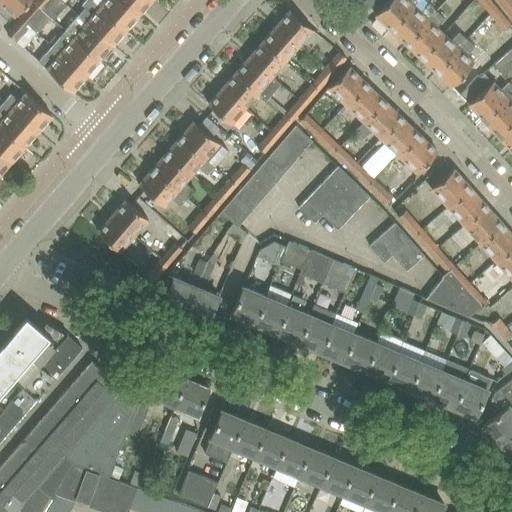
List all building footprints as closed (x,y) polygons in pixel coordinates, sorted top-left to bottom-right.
[(15,14),(27,0),(0,0),(0,1),(15,14)] [(112,42),(125,27),(101,6),(94,0),(83,0),(81,2),(86,6),(79,13),(112,42)] [(139,12),(124,0),(106,0),(101,6),(125,27),(139,12)] [(124,0),(139,12),(149,0),(124,0)] [(391,28),(413,5),(416,0),(388,0),(376,14),(391,28)] [(416,0),(413,5),(391,28),(406,42),(436,10),(425,0),(416,0)] [(497,7),(491,0),(479,0),(490,13),(497,7)] [(511,0),(501,0),(504,3),(511,12),(511,0)] [(50,15),(41,7),(35,2),(22,18),(28,23),(37,30),(50,15)] [(509,21),(497,7),(490,13),(502,27),(509,21)] [(321,36),(291,9),(277,25),(298,43),(308,51),(321,36)] [(421,56),(443,33),(436,26),(444,17),(436,10),(406,42),(421,56)] [(99,58),(112,42),(79,13),(66,29),(99,58)] [(15,38),(28,23),(22,18),(9,33),(15,38)] [(298,43),(277,25),(264,41),(285,59),(298,43)] [(437,70),(467,38),(459,31),(451,40),(443,33),(421,56),(437,70)] [(99,58),(75,36),(68,45),(59,37),(52,44),(86,73),(99,58)] [(452,85),(473,62),(465,54),(474,45),(467,38),(437,70),(452,85)] [(271,75),(285,59),(264,41),(250,56),(271,75)] [(72,88),(86,73),(52,44),(39,59),(72,88)] [(511,47),(494,63),(506,76),(511,71),(511,47)] [(333,74),(346,58),(340,52),(326,68),(333,74)] [(280,82),(271,75),(250,56),(236,72),(258,90),(258,91),(266,98),(280,82)] [(349,65),(329,86),(347,103),(367,82),(349,65)] [(319,89),(331,75),(333,74),(326,68),(312,84),(319,89)] [(258,90),(236,72),(223,87),(244,107),(258,91),(258,90)] [(484,118),(511,91),(511,84),(509,81),(500,89),(493,81),(469,103),(484,118)] [(367,82),(347,103),(364,120),(384,99),(367,82)] [(305,104),(319,89),(312,84),(299,98),(299,99),(305,104)] [(223,87),(209,103),(231,122),(244,107),(223,87)] [(38,128),(51,113),(27,91),(20,99),(11,92),(5,99),(38,128)] [(511,91),(484,118),(498,133),(511,119),(511,91)] [(0,122),(25,144),(38,128),(5,99),(0,105),(0,109),(6,115),(0,122)] [(292,120),(305,104),(299,99),(285,114),(292,120)] [(364,120),(357,127),(366,135),(373,128),(381,137),(402,116),(384,99),(364,120)] [(306,112),(300,119),(317,134),(323,128),(306,112)] [(278,135),(292,120),(285,114),(271,130),(278,135)] [(402,116),(381,137),(399,154),(419,133),(402,116)] [(511,149),(511,148),(511,119),(498,133),(511,149)] [(194,120),(181,135),(214,164),(228,149),(194,120)] [(0,150),(11,160),(25,144),(0,122),(0,150)] [(296,123),(288,132),(305,146),(312,139),(296,123)] [(323,128),(317,134),(334,151),(340,145),(323,128)] [(264,151),(278,135),(271,130),(261,141),(258,145),(264,151)] [(305,146),(288,132),(281,140),(298,155),(305,146)] [(419,133),(399,154),(417,171),(437,150),(419,133)] [(214,164),(181,135),(167,151),(191,172),(198,165),(207,173),(214,164)] [(298,155),(281,140),(273,149),(290,164),(298,155)] [(340,145),(334,151),(351,168),(358,162),(340,145)] [(290,164),(273,149),(266,158),(283,173),(290,164)] [(0,172),(11,160),(0,150),(0,172)] [(191,172),(167,151),(154,167),(187,196),(193,188),(184,180),(191,172)] [(283,173),(266,158),(258,167),(275,181),(283,173)] [(236,184),(250,168),(244,162),(230,178),(236,184)] [(358,162),(351,168),(369,185),(375,178),(358,162)] [(338,164),(330,172),(346,188),(354,180),(338,164)] [(187,196),(154,167),(140,182),(146,187),(162,201),(164,203),(170,196),(180,204),(187,196)] [(275,181),(258,167),(250,176),(267,190),(275,181)] [(453,167),(431,187),(448,205),(470,186),(453,167)] [(330,172),(322,181),(338,196),(346,188),(330,172)] [(267,190),(250,176),(243,184),(260,199),(267,190)] [(223,199),(236,184),(230,178),(216,194),(223,199)] [(375,178),(369,185),(386,201),(392,195),(375,178)] [(354,180),(346,188),(362,203),(370,194),(354,180)] [(322,181),(314,189),(330,205),(338,196),(322,181)] [(260,199),(243,184),(235,193),(252,208),(260,199)] [(470,186),(448,205),(464,223),(486,204),(470,186)] [(346,188),(338,196),(354,211),(362,203),(346,188)] [(314,189),(306,197),(322,213),(330,205),(314,189)] [(252,208),(235,193),(228,202),(245,217),(252,208)] [(209,215),(223,199),(216,194),(203,209),(209,215)] [(338,196),(330,205),(346,219),(354,211),(338,196)] [(306,197),(298,206),(315,221),(322,213),(306,197)] [(148,217),(132,203),(127,198),(113,214),(134,233),(148,217)] [(245,217),(228,202),(220,211),(233,221),(238,225),(238,224),(245,217)] [(486,204),(464,223),(480,241),(501,222),(486,204)] [(330,205),(322,213),(338,228),(346,219),(330,205)] [(203,209),(189,225),(195,231),(209,215),(203,209)] [(406,209),(399,215),(415,234),(422,228),(406,209)] [(134,233),(113,214),(99,230),(120,249),(134,234),(134,233)] [(247,232),(238,224),(238,225),(233,221),(226,231),(240,240),(247,232)] [(395,221),(386,229),(401,245),(410,237),(395,221)] [(511,233),(501,222),(480,241),(496,259),(511,244),(511,233)] [(422,228),(415,234),(431,252),(438,246),(422,228)] [(386,229),(378,236),(393,253),(401,245),(386,229)] [(378,236),(369,244),(384,261),(392,253),(393,253),(378,236)] [(410,237),(401,245),(416,261),(424,253),(410,237)] [(280,259),(286,245),(273,240),(259,248),(256,255),(278,264),(280,259)] [(168,263),(182,246),(175,241),(161,257),(168,263)] [(301,268),(310,247),(295,242),(293,248),(286,245),(280,259),(287,262),(301,268)] [(511,244),(496,259),(511,277),(511,244)] [(393,253),(392,253),(407,269),(416,261),(401,245),(393,253)] [(438,246),(431,252),(447,269),(447,270),(454,264),(438,246)] [(323,280),(333,257),(310,247),(301,268),(300,272),(322,281),(323,280)] [(154,278),(165,267),(168,263),(161,257),(148,273),(154,278)] [(346,291),(355,266),(333,257),(323,280),(346,291)] [(201,274),(207,261),(198,258),(193,271),(201,274)] [(208,277),(214,264),(207,261),(201,274),(208,277)] [(447,269),(442,274),(458,292),(470,282),(454,264),(447,270),(447,269)] [(369,272),(355,307),(363,311),(369,296),(374,283),(377,275),(369,272)] [(185,312),(197,285),(174,276),(174,277),(167,274),(151,293),(155,297),(163,300),(163,302),(185,312)] [(442,275),(426,297),(469,315),(474,310),(480,306),(486,300),(470,282),(458,292),(442,274),(442,275)] [(382,286),(374,283),(369,296),(377,299),(382,286)] [(208,322),(220,295),(197,285),(185,312),(208,322)] [(255,321),(266,296),(243,286),(233,312),(255,321)] [(288,305),(277,331),(299,340),(310,314),(299,310),(304,299),(293,294),(288,305)] [(266,296),(255,321),(277,331),(288,305),(266,296)] [(413,314),(419,300),(412,298),(411,297),(405,311),(413,314)] [(427,304),(419,300),(413,314),(421,318),(427,304)] [(299,340),(322,349),(337,312),(315,303),(299,340)] [(82,347),(67,334),(68,332),(46,320),(41,326),(27,313),(8,335),(57,376),(82,347)] [(457,333),(462,319),(454,316),(449,330),(457,333)] [(499,317),(493,323),(499,331),(506,326),(499,317)] [(470,322),(462,319),(457,333),(465,336),(470,322)] [(332,324),(322,349),(344,359),(355,333),(332,324)] [(511,334),(511,333),(506,326),(499,331),(506,339),(511,334)] [(366,368),(377,342),(355,333),(344,359),(366,368)] [(511,367),(511,357),(490,333),(482,341),(503,364),(500,367),(506,373),(511,367)] [(57,376),(8,335),(0,344),(0,364),(39,397),(57,376)] [(388,377),(399,352),(398,351),(377,342),(366,368),(388,377)] [(410,387),(421,361),(420,361),(399,352),(388,377),(410,387)] [(443,370),(449,358),(447,357),(441,369),(421,361),(410,387),(433,396),(443,370)] [(55,493),(73,462),(100,472),(109,475),(127,431),(139,402),(123,388),(123,387),(92,360),(77,378),(75,380),(56,401),(46,414),(25,437),(13,452),(0,466),(0,511),(43,511),(44,511),(49,502),(55,493)] [(39,397),(0,364),(0,401),(21,419),(39,397)] [(477,414),(488,389),(493,376),(469,366),(464,379),(466,380),(455,405),(477,414)] [(176,403),(186,377),(164,368),(153,394),(154,394),(176,403)] [(455,405),(466,380),(464,379),(443,370),(433,396),(455,405)] [(209,387),(186,377),(176,403),(184,407),(198,412),(209,387)] [(511,432),(511,380),(511,379),(495,392),(491,400),(500,412),(487,421),(501,440),(511,432)] [(21,419),(0,401),(0,437),(3,440),(21,419)] [(136,435),(148,406),(139,402),(127,431),(136,435)] [(234,445),(244,419),(222,409),(211,435),(204,451),(227,460),(234,445)] [(160,439),(168,442),(177,418),(169,415),(164,427),(160,439)] [(255,454),(266,428),(244,419),(234,445),(255,454)] [(186,455),(196,430),(185,426),(175,451),(186,455)] [(277,463),(288,437),(266,428),(255,454),(266,458),(277,463)] [(511,454),(511,432),(501,440),(511,454)] [(300,473),(311,446),(288,437),(277,463),(300,473)] [(322,482),(333,456),(311,446),(300,473),(322,482)] [(344,491),(355,465),(333,456),(322,482),(344,491)] [(89,502),(100,472),(73,462),(55,493),(75,501),(77,498),(89,502)] [(366,501),(377,474),(355,465),(344,491),(366,501)] [(207,504),(213,491),(217,480),(189,469),(179,493),(207,504)] [(112,477),(109,475),(100,472),(89,502),(88,504),(100,508),(112,477)] [(388,510),(399,483),(377,474),(366,501),(388,510)] [(110,511),(113,511),(125,481),(112,477),(100,508),(110,511)] [(127,511),(130,507),(137,486),(125,481),(113,511),(127,511)] [(393,511),(413,511),(422,493),(399,483),(388,510),(393,511)] [(140,511),(147,490),(137,486),(130,507),(140,511)] [(143,511),(150,511),(158,493),(147,490),(140,511),(143,511)] [(215,507),(220,494),(213,491),(207,504),(215,507)] [(68,511),(75,501),(55,493),(49,502),(66,511),(68,511)] [(162,511),(168,497),(158,493),(150,511),(162,511)] [(439,511),(444,502),(422,493),(413,511),(439,511)] [(174,511),(178,501),(168,497),(162,511),(174,511)] [(185,511),(189,505),(178,501),(174,511),(185,511)] [(45,511),(66,511),(49,502),(44,511),(45,511)] [(221,502),(218,510),(223,511),(229,511),(232,507),(221,502)]
